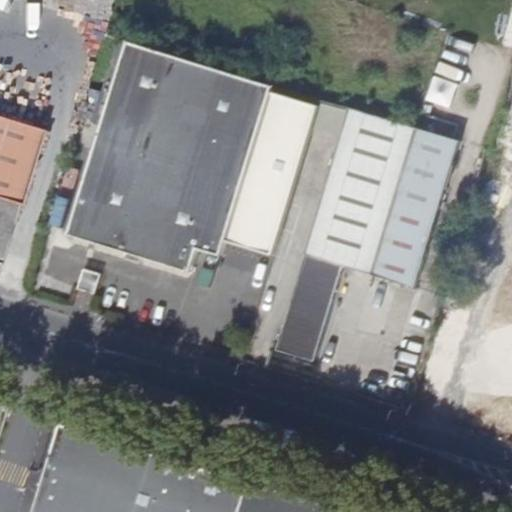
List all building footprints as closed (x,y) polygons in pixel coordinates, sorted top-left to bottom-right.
[(275,86),(132,42),(73,234),(194,272),(201,247),(223,255),(227,240),(274,255),(321,105),(274,90),(275,86)] [(461,142),(349,108),(277,350),(315,362),(344,266),(415,289),(461,142)] [(0,120),(0,264),(42,134),(0,120)] [(511,388),(511,260),(476,377),(511,388)] [(85,270),(79,290),(96,295),(102,276),(85,270)] [(242,359),(244,352),(236,349),(234,357),(242,359)] [(355,511),(66,423),(38,511),(355,511)]
